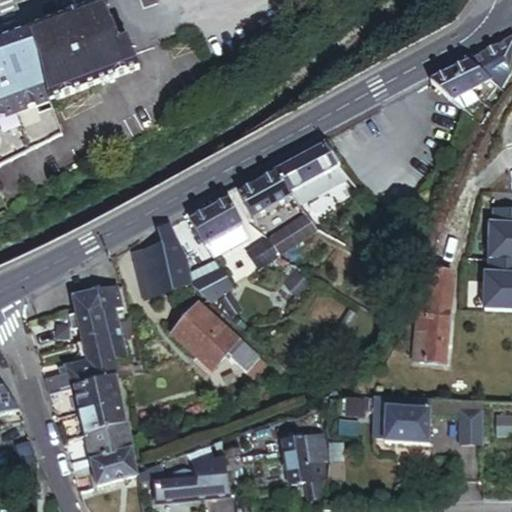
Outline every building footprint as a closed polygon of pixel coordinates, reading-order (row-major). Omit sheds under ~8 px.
[(43,22),(23,30),(44,97),(132,64),(122,40),(114,43),(107,25),(106,26),(97,2),(43,22)] [(44,97),(23,30),(0,37),(0,118),(14,112),(44,97)] [(499,92),(511,71),(511,65),(511,37),(467,63),(495,89),(499,92)] [(495,89),(467,63),(451,72),(471,92),(474,95),(484,104),(495,89)] [(471,92),(451,72),(431,83),(453,102),(471,92)] [(474,95),(461,109),(473,119),(484,104),(474,95)] [(44,97),(14,112),(29,152),(63,137),(44,97)] [(14,112),(0,118),(0,166),(29,152),(14,112)] [(322,150),(237,196),(251,221),(291,200),(293,203),(339,178),(332,169),(322,150)] [(344,184),(339,178),(293,203),(297,209),(344,184)] [(226,203),(189,224),(203,248),(219,240),(223,248),(241,238),(236,229),(239,227),(226,203)] [(166,228),(136,245),(152,300),(172,291),(188,286),(203,299),(227,286),(229,290),(314,232),(311,230),(302,217),(219,274),(211,261),(185,271),(180,257),(166,228)] [(219,240),(203,248),(209,257),(223,248),(219,240)] [(136,245),(124,251),(145,302),(152,300),(136,245)] [(310,285),(294,270),(282,284),(297,299),(310,285)] [(419,276),(416,309),(449,312),(452,279),(419,276)] [(225,289),(211,298),(223,316),(236,306),(225,289)] [(115,379),(112,366),(126,363),(115,312),(122,311),(117,290),(70,302),(80,355),(59,367),(61,374),(43,383),(47,397),(86,386),(115,379)] [(39,301),(29,303),(31,315),(41,314),(39,301)] [(263,363),(196,306),(169,337),(210,372),(223,356),(250,379),(263,363)] [(416,309),(411,364),(443,368),(449,312),(416,309)] [(120,401),(115,379),(86,386),(90,409),(120,401)] [(0,414),(17,411),(0,388),(0,414)] [(341,420),(361,420),(361,400),(341,400),(341,420)] [(426,401),(369,400),(369,438),(381,439),(381,444),(426,445),(426,401)] [(124,426),(120,401),(90,409),(95,432),(124,426)] [(481,401),(458,401),(457,445),(481,445),(481,401)] [(129,451),(124,426),(95,432),(101,457),(129,451)] [(332,460),(334,436),(282,444),(288,485),(305,482),(313,481),(314,488),(322,486),(321,479),(324,478),(326,461),(332,460)] [(23,473),(33,470),(27,446),(16,449),(23,473)] [(238,450),(221,454),(221,458),(224,470),(205,473),(211,501),(247,494),(238,450)] [(135,477),(129,451),(101,457),(106,484),(135,477)] [(156,511),(211,501),(205,473),(224,470),(221,458),(190,473),(193,482),(152,490),(156,511)] [(305,482),(308,502),(328,499),(332,460),(326,461),(324,478),(321,479),(322,486),(314,488),(313,481),(305,482)] [(84,478),(72,480),(75,492),(87,489),(84,478)]
